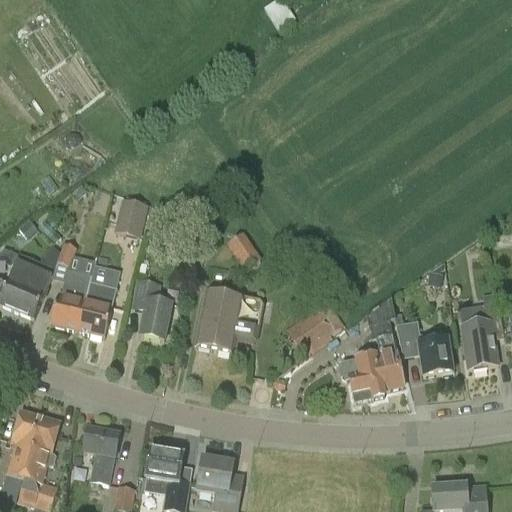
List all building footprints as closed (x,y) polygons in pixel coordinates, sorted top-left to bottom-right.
[(276,31),(293,25),(285,2),(268,8),(276,31)] [(66,138),(65,143),(67,148),(72,150),(77,149),(80,144),(80,139),(76,135),(70,135),(66,138)] [(121,205),(114,238),(140,244),(147,211),(121,205)] [(28,224),(17,233),(28,245),(39,236),(28,224)] [(242,238),(226,250),(244,276),(261,265),(242,238)] [(64,248),(56,267),(69,272),(77,253),(64,248)] [(0,310),(34,324),(55,275),(36,267),(33,274),(16,267),(6,292),(0,289),(0,310)] [(50,330),(77,336),(89,288),(90,282),(67,276),(61,300),(58,299),(50,330)] [(429,277),(427,290),(441,292),(443,279),(437,278),(429,277)] [(171,309),(157,306),(160,290),(136,285),(131,314),(144,317),(140,340),(164,345),(171,309)] [(117,295),(89,288),(77,336),(105,343),(117,295)] [(233,359),(236,345),(250,348),(255,345),(262,309),(259,306),(245,303),(244,305),(206,297),(194,351),(233,359)] [(403,392),(395,357),(389,328),(394,326),(393,321),(392,321),(389,303),(365,320),(368,332),(369,331),(372,344),(376,343),(380,360),(356,366),(360,383),(349,385),(352,399),(371,395),(373,404),(384,401),(383,396),(403,392)] [(498,370),(494,345),(503,343),(497,307),(462,313),(459,318),(468,375),(498,370)] [(329,310),(287,339),(304,363),(332,343),(329,340),(343,330),(329,310)] [(447,345),(433,347),(431,339),(419,341),(417,327),(402,330),(400,320),(393,321),(394,326),(402,364),(420,360),(423,382),(453,377),(447,345)] [(41,490),(46,470),(50,472),(52,471),(55,461),(54,459),(51,458),(60,428),(20,417),(11,448),(16,449),(0,503),(0,511),(13,511),(22,485),(24,486),(20,499),(18,508),(31,511),(50,511),(56,494),(41,490)] [(83,458),(94,460),(89,487),(109,491),(119,439),(87,433),(83,458)] [(150,454),(145,484),(143,497),(165,501),(162,511),(185,511),(193,474),(180,472),(182,460),(150,454)] [(196,497),(214,500),(212,511),(238,511),(244,481),(231,479),(233,469),(218,466),(219,464),(217,462),(208,460),(206,462),(205,464),(202,463),(196,497)] [(486,511),(485,492),(466,493),(466,491),(432,493),(433,511),(486,511)] [(130,511),(134,495),(117,492),(113,511),(130,511)]
